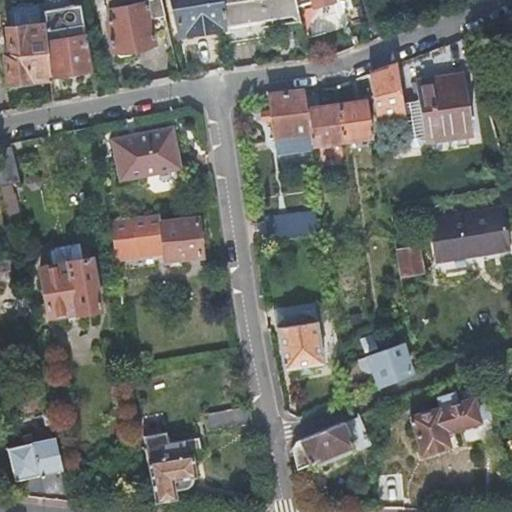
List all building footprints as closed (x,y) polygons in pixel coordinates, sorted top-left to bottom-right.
[(163,20),(158,0),(108,0),(109,1),(100,2),(103,25),(102,25),(107,54),(151,47),(147,22),(163,20)] [(174,0),(180,33),(222,26),(218,0),(174,0)] [(218,0),(222,26),(226,46),(256,42),(259,44),(273,42),(270,19),(289,17),(299,23),(293,0),(218,0)] [(8,82),(50,78),(49,76),(46,42),(44,24),(7,28),(9,53),(5,54),(8,82)] [(46,42),(49,76),(90,69),(84,35),(46,42)] [(391,66),(367,75),(374,121),(400,118),(398,104),(391,66)] [(412,82),(415,102),(417,118),(421,142),(470,135),(461,75),(412,82)] [(313,90),(302,91),(305,110),(315,108),(313,90)] [(302,91),(269,94),(274,136),(307,132),(305,110),(302,91)] [(415,102),(398,104),(400,118),(400,120),(417,118),(415,102)] [(338,106),(343,139),(365,136),(361,103),(338,106)] [(307,132),(309,143),(343,139),(338,106),(315,108),(305,110),(307,132)] [(170,131),(110,141),(118,182),(177,171),(170,131)] [(0,148),(0,186),(17,183),(9,147),(0,148)] [(501,253),(511,250),(511,204),(511,203),(427,220),(433,257),(500,244),(501,253)] [(159,213),(108,222),(113,256),(163,250),(163,255),(199,252),(195,218),(160,222),(159,213)] [(264,219),(267,240),(313,234),(311,213),(264,219)] [(394,252),(398,278),(419,274),(416,249),(394,252)] [(90,261),(40,271),(49,320),(99,310),(90,261)] [(311,304),(272,310),(274,328),(313,322),(311,304)] [(313,322),(274,328),(280,369),(319,363),(313,322)] [(377,387),(408,373),(394,342),(363,355),(369,367),(377,387)] [(363,355),(338,366),(340,380),(369,367),(363,355)] [(478,420),(491,416),(480,386),(438,398),(441,408),(410,417),(420,452),(449,445),(445,431),(479,422),(478,420)] [(234,411),(203,416),(206,433),(237,428),(234,411)] [(296,469),(373,450),(368,437),(359,415),(296,442),(291,448),(296,469)] [(63,501),(69,501),(55,438),(34,442),(32,432),(21,434),(24,444),(6,448),(18,494),(31,496),(63,501)] [(193,481),(193,480),(195,480),(191,458),(201,456),(198,440),(169,444),(168,433),(145,437),(155,503),(176,500),(174,492),(185,490),(186,490),(188,490),(189,489),(190,487),(191,486),(192,485),(192,483),(193,481)]
